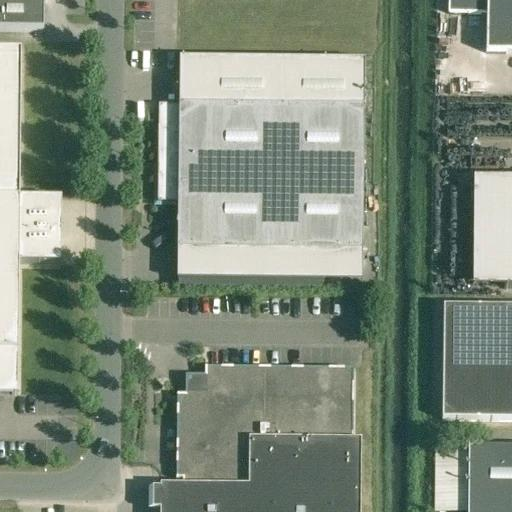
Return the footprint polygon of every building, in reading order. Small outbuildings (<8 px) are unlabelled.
[(0,0),(0,32),(43,33),(42,0),(0,0)] [(485,54),(511,54),(511,0),(447,0),(447,15),(486,16),(485,54)] [(0,395),(16,396),(17,265),(59,266),(60,201),(18,200),(19,53),(0,52),(0,395)] [(176,252),(361,254),(363,63),(178,60),(177,107),(158,107),(157,204),(176,204),(176,252)] [(441,422),(511,422),(511,309),(442,309),(441,422)] [(159,511),(358,511),(360,443),(352,443),(352,371),(204,369),(204,378),(199,378),(199,392),(184,392),(184,397),(176,397),(175,481),(186,481),(186,488),(159,488),(159,511)] [(511,511),(511,449),(468,449),(432,448),(432,511),(511,511)]
